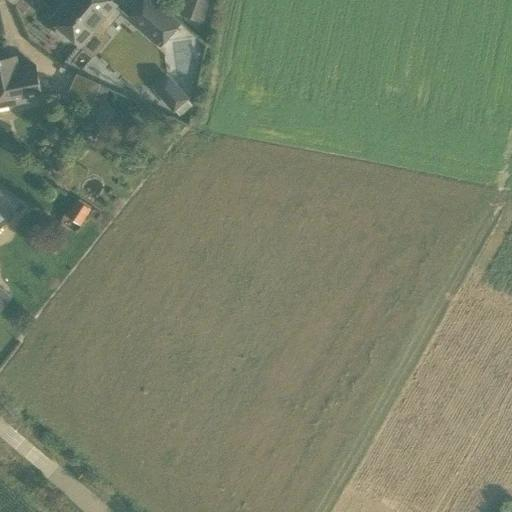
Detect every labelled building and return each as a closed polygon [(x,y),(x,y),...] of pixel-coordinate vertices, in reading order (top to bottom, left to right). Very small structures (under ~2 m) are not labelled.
[(98,25),(106,31),(115,21),(107,14),(115,4),(110,0),(68,0),(52,19),(60,26),(57,30),(57,35),(65,41),(70,41),(73,37),(81,44),(98,25)] [(160,45),(178,24),(150,0),(145,0),(129,19),(160,45)] [(202,23),(210,0),(196,0),(196,2),(191,0),(184,0),(179,15),(202,23)] [(0,59),(0,106),(42,98),(35,64),(19,68),(17,59),(16,56),(0,59)] [(90,108),(101,84),(76,74),(66,98),(90,108)] [(174,112),(190,98),(174,80),(158,94),(174,112)] [(106,102),(97,109),(105,119),(114,112),(106,102)] [(0,229),(19,205),(0,189),(0,229)] [(77,200),(66,215),(81,225),(91,209),(77,200)]
